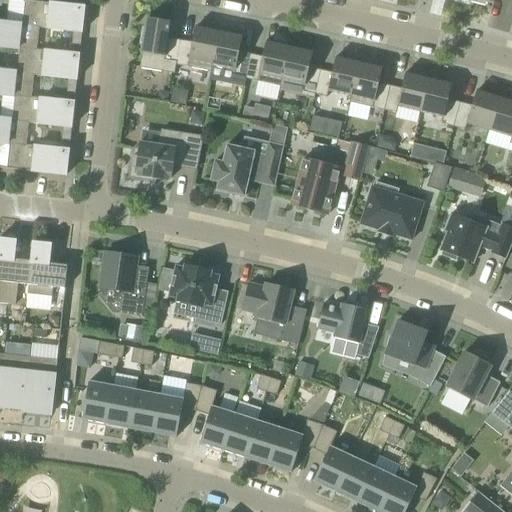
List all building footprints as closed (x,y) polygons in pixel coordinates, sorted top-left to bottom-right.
[(23,25),(23,26),(39,28),(75,32),(83,33),(85,9),(85,7),(26,1),(23,25)] [(177,65),(181,41),(169,39),(171,23),(147,19),(146,28),(143,27),(140,44),(143,44),(142,53),(140,68),(175,74),(177,65)] [(37,52),(37,50),(39,28),(23,26),(23,25),(0,22),(0,47),(20,50),(37,52)] [(211,72),(213,65),(219,32),(196,27),(193,43),(181,41),(177,65),(211,72)] [(75,32),(73,46),(81,47),(83,33),(75,32)] [(251,55),(239,52),(242,36),(219,32),(213,65),(234,70),(233,76),(246,79),(251,55)] [(259,82),(280,86),(289,47),(267,42),(263,57),(251,55),(246,79),(259,82)] [(289,47),(281,80),(305,86),(304,92),(316,95),(321,70),(309,68),(313,52),(311,52),(289,47)] [(18,72),(18,74),(34,76),(69,79),(77,80),(80,55),(37,50),(37,52),(20,50),(18,72)] [(351,96),(359,63),(336,58),(333,73),(321,70),(316,95),(328,98),(329,91),(351,96)] [(385,111),(391,86),(379,84),(382,68),(359,63),(351,96),(350,103),(385,111)] [(31,99),(34,76),(18,74),(18,72),(0,70),(0,96),(15,98),(31,99)] [(421,112),(429,79),(406,73),(402,89),(391,86),(385,111),(397,114),(399,107),(421,112)] [(69,79),(68,93),(76,94),(77,80),(69,79)] [(454,127),(461,103),(448,100),(452,84),(429,79),(421,112),(444,117),(442,124),(454,127)] [(160,91),(158,101),(168,103),(170,93),(160,91)] [(490,131),(500,98),(477,91),(473,106),(461,103),(454,127),(466,130),(468,124),(490,131)] [(13,120),(12,122),(29,123),(64,127),(72,128),(75,103),(31,98),(31,99),(15,98),(13,120)] [(511,144),(511,101),(500,98),(490,131),(511,137),(510,144),(511,144)] [(245,107),(243,116),(252,118),(254,109),(245,107)] [(202,125),(205,113),(194,111),(191,123),(202,125)] [(26,146),(29,123),(12,122),(13,120),(0,118),(0,144),(10,145),(26,147),(26,146)] [(333,121),(329,136),(339,138),(342,123),(333,121)] [(64,127),(63,141),(71,142),(72,128),(64,127)] [(197,171),(203,136),(160,130),(156,146),(140,143),(138,155),(134,155),(132,168),(136,169),(136,173),(139,173),(138,176),(168,181),(169,178),(172,179),(174,167),(197,171)] [(381,136),(377,149),(396,154),(398,146),(394,139),(381,136)] [(339,141),(337,150),(350,154),(352,145),(339,141)] [(275,187),(282,156),(284,147),(269,143),(267,154),(227,145),(223,162),(216,161),(211,181),(219,183),(217,190),(245,197),(249,180),(261,183),(260,184),(275,187)] [(359,181),(369,147),(353,143),(352,145),(350,154),(343,177),(359,181)] [(414,144),(411,157),(423,160),(426,147),(414,144)] [(67,176),(70,150),(26,146),(26,147),(10,145),(7,169),(67,176)] [(328,216),(341,168),(305,158),(292,206),(328,216)] [(444,193),(452,168),(435,164),(427,187),(444,193)] [(454,170),(448,190),(481,200),(487,180),(454,170)] [(378,233),(381,234),(381,231),(391,235),(391,237),(393,238),(394,235),(412,241),(424,203),(398,195),(400,189),(377,182),(369,207),(367,206),(361,225),(379,230),(378,233)] [(448,233),(441,251),(444,252),(443,255),(450,258),(456,260),(457,257),(461,259),(474,264),(474,262),(479,249),(482,241),(494,246),(491,253),(506,259),(511,244),(511,227),(502,223),(501,226),(473,215),(470,221),(452,214),(445,231),(448,232),(448,233)] [(29,285),(32,261),(15,260),(17,241),(0,238),(0,303),(16,305),(18,284),(29,285)] [(66,289),(68,266),(50,263),(52,245),(34,243),(32,261),(29,285),(28,295),(52,297),(53,288),(66,289)] [(137,266),(137,260),(127,259),(127,256),(106,253),(101,289),(123,292),(120,314),(143,317),(150,268),(137,266)] [(217,289),(220,276),(212,274),(212,272),(185,265),(184,268),(176,266),(175,274),(172,283),(169,297),(177,299),(177,301),(203,307),(200,320),(221,325),(229,292),(217,289)] [(165,272),(163,281),(172,283),(175,274),(165,272)] [(298,345),(307,310),(291,306),(294,290),(266,283),(265,288),(249,284),(242,310),(259,314),(258,319),(267,321),(263,337),(298,345)] [(355,360),(356,356),(369,359),(377,334),(363,331),(369,310),(342,304),(341,308),(324,304),(318,330),(334,334),(329,353),(355,360)] [(49,316),(48,327),(59,328),(60,318),(49,316)] [(424,342),(427,334),(417,331),(418,328),(398,320),(392,337),(389,336),(385,355),(400,361),(398,366),(412,371),(410,377),(431,387),(434,381),(446,357),(434,351),(435,347),(424,342)] [(48,332),(35,331),(34,339),(47,341),(48,332)] [(218,353),(222,341),(198,334),(194,345),(218,353)] [(123,359),(125,346),(78,338),(76,351),(123,359)] [(142,365),(144,350),(134,348),(131,363),(142,365)] [(152,367),(155,352),(144,350),(142,365),(152,367)] [(487,376),(492,366),(485,362),(487,358),(474,351),(472,355),(465,352),(447,387),(474,401),(488,408),(501,383),(487,376)] [(0,408),(25,411),(31,358),(4,355),(0,395),(0,408)] [(51,416),(58,361),(31,358),(25,411),(24,413),(51,416)] [(299,362),(295,376),(310,381),(315,367),(299,362)] [(219,374),(221,367),(209,363),(206,375),(212,377),(219,374)] [(118,375),(117,384),(136,387),(137,378),(118,375)] [(267,392),(272,378),(261,375),(257,389),(267,392)] [(277,396),(282,382),(272,378),(267,392),(277,396)] [(106,425),(113,385),(90,381),(82,420),(106,425)] [(434,381),(431,387),(428,394),(437,399),(444,386),(434,381)] [(196,411),(202,386),(187,383),(184,399),(160,394),(153,433),(177,438),(177,435),(179,428),(182,409),(196,411)] [(363,384),(358,397),(368,400),(372,387),(363,384)] [(113,385),(106,425),(130,429),(137,390),(113,385)] [(235,413),(213,406),(217,391),(202,386),(196,411),(209,416),(200,444),(223,451),(235,413)] [(153,433),(160,394),(137,390),(130,429),(153,433)] [(511,393),(509,392),(493,414),(502,421),(505,424),(511,414),(511,393)] [(258,418),(261,408),(228,397),(225,407),(258,418)] [(246,459),(258,420),(235,413),(223,451),(246,459)] [(495,431),(502,421),(493,414),(485,424),(495,431)] [(389,435),(395,422),(386,417),(379,430),(389,435)] [(269,466),(281,428),(258,420),(246,459),(269,466)] [(314,449),(323,425),(308,420),(303,435),(281,428),(269,466),(291,473),(292,471),(300,445),(314,449)] [(394,449),(405,426),(395,422),(389,435),(385,444),(394,449)] [(331,446),(338,432),(323,425),(314,449),(326,456),(318,473),(314,482),(335,492),(352,456),(331,446)] [(374,466),(352,456),(335,492),(357,503),(374,466)] [(379,511),(396,477),(374,466),(357,503),(377,511),(379,511)] [(417,487),(396,477),(379,511),(405,511),(413,496),(425,502),(437,479),(424,473),(417,487)] [(504,511),(478,492),(469,503),(480,511),(504,511)]
